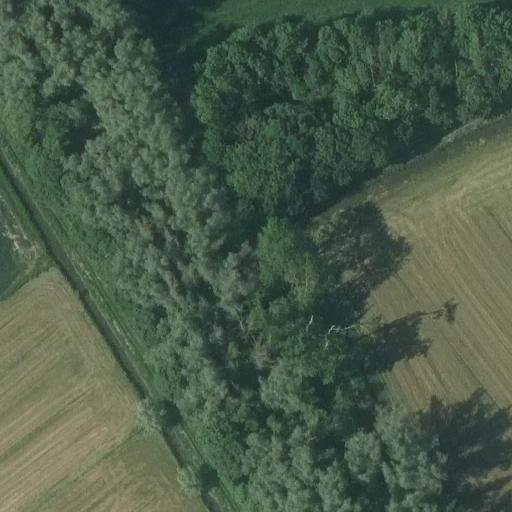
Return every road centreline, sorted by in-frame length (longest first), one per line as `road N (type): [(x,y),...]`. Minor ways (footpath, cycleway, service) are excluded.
road 1 (track): [(414,511),(290,244),(290,225),(297,213),(511,103)]
road 2 (track): [(215,511),(0,166)]
